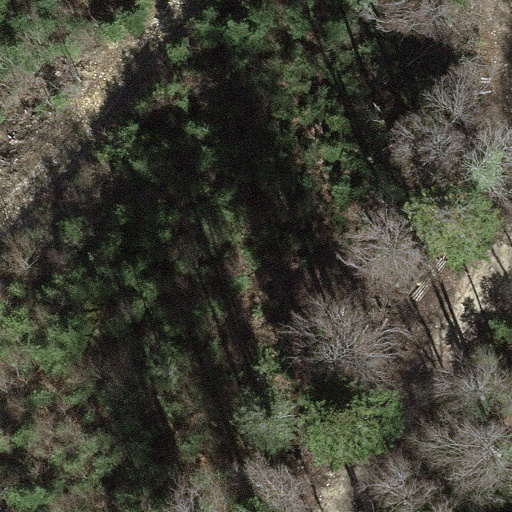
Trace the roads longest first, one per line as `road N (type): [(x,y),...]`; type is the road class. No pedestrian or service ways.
road 1 (track): [(480,324),(485,0)]
road 2 (track): [(350,511),(511,267)]
road 3 (track): [(0,221),(104,105),(181,0)]
